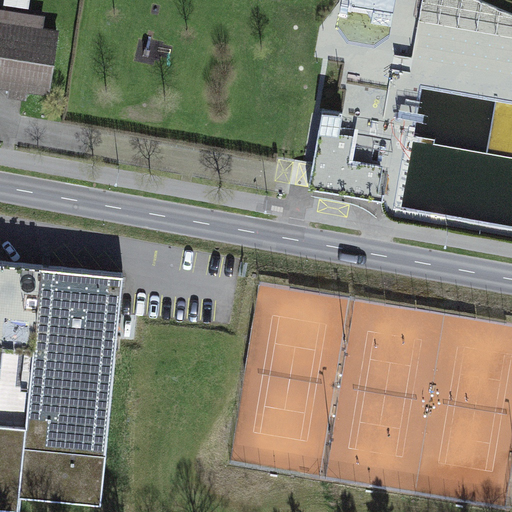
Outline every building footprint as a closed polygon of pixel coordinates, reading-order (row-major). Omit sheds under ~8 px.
[(59,32),(0,20),(0,85),(48,94),(59,32)] [(377,112),(385,82),(355,74),(347,104),(377,112)] [(323,94),(317,116),(337,121),(342,99),(323,94)] [(389,157),(395,128),(357,120),(351,149),(389,157)] [(114,266),(0,253),(0,337),(26,340),(17,427),(0,425),(0,498),(88,508),(114,266)]
